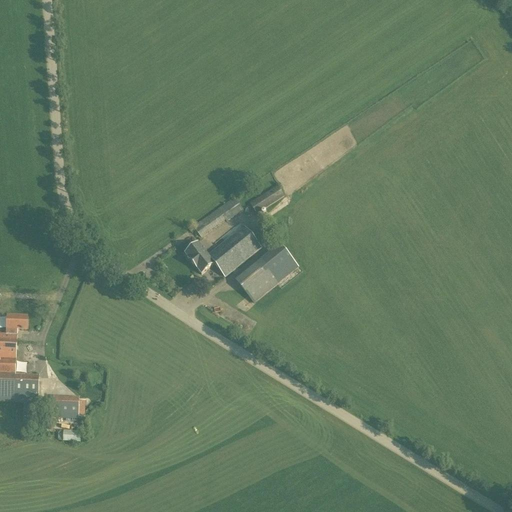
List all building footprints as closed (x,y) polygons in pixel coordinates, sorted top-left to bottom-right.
[(250,204),(256,215),(284,197),(278,186),(250,204)] [(234,198),(193,228),(201,238),(225,221),(226,223),(243,211),(234,198)] [(219,261),(215,264),(225,277),(260,248),(244,228),(213,253),(219,261)] [(185,255),(195,267),(208,256),(198,244),(185,255)] [(236,282),(254,304),(298,268),(280,245),(236,282)] [(202,275),(215,264),(219,261),(213,253),(209,257),(208,256),(195,267),(202,275)] [(8,318),(7,337),(17,336),(17,330),(27,331),(28,319),(8,318)] [(0,375),(15,376),(17,336),(7,337),(0,336),(0,375)] [(15,376),(0,375),(0,400),(37,403),(38,377),(15,376)] [(53,417),(79,418),(79,399),(54,398),(53,417)] [(82,432),(82,430),(82,428),(81,425),(80,423),(78,421),(76,420),(74,419),(70,419),(69,419),(66,420),(63,422),(61,426),(60,428),(60,430),(61,433),(62,436),(63,438),(67,440),(68,440),(71,441),(75,440),(79,438),(81,435),(82,432)]
